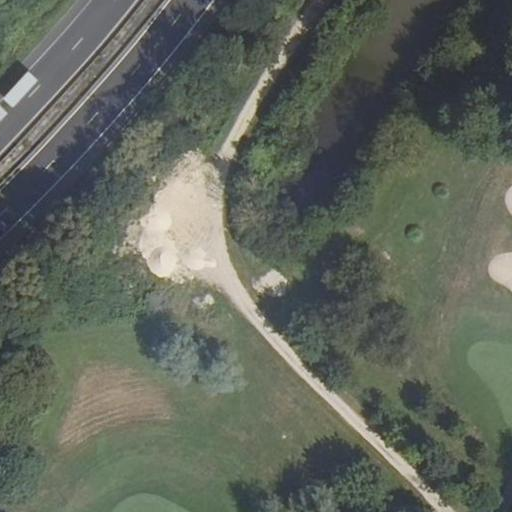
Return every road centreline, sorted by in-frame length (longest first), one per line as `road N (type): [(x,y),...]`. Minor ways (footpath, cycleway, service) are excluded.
road 1 (track): [(448,511),(251,310),(222,256),(225,151),(319,0)]
road 2 (trunk): [(0,214),(189,0)]
road 3 (trunk): [(113,0),(0,125)]
